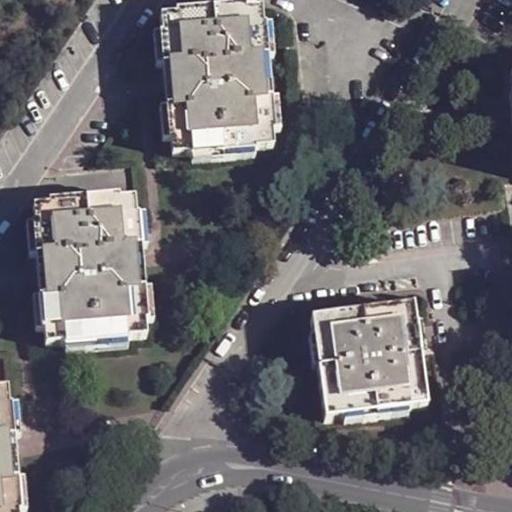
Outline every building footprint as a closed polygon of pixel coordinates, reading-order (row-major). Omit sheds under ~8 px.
[(168,144),(169,157),(187,157),(251,150),(269,149),(268,135),(266,102),(255,102),(252,61),(260,61),(257,29),(256,13),(239,15),(239,10),(171,15),(170,19),(155,21),(157,37),(160,71),(168,70),(171,109),(164,111),(168,144)] [(257,29),(260,61),(270,60),(267,28),(257,29)] [(160,71),(157,37),(147,37),(150,71),(160,71)] [(255,102),(266,102),(260,61),(252,61),(255,102)] [(168,70),(160,71),(162,87),(164,111),(171,109),(168,70)] [(266,102),(268,135),(279,133),(277,123),(274,101),(266,102)] [(158,144),(168,144),(164,111),(155,111),(158,144)] [(251,150),(187,157),(188,161),(252,154),(251,150)] [(126,341),(145,338),(143,324),(140,292),(131,292),(127,251),(136,250),(133,217),(131,202),(115,203),(114,199),(48,205),(49,210),(31,211),(32,227),(36,262),(44,260),(47,301),(39,302),(42,332),(44,349),(61,347),(126,341)] [(133,217),(136,250),(144,248),(141,216),(133,217)] [(36,262),(32,227),(24,228),(27,263),(36,262)] [(131,292),(140,292),(138,269),(137,259),(136,250),(127,251),(131,292)] [(44,260),(36,262),(37,275),(39,302),(47,301),(44,260)] [(140,292),(143,324),(153,322),(149,291),(140,292)] [(42,332),(39,302),(30,303),(34,334),(42,332)] [(326,426),(430,412),(425,378),(415,308),(312,321),(326,426)] [(126,341),(61,347),(61,351),(127,344),(126,341)] [(0,511),(19,511),(17,483),(8,483),(4,442),(12,441),(9,408),(7,392),(0,392),(0,511)] [(9,408),(12,441),(21,440),(18,407),(9,408)] [(8,483),(17,483),(14,461),(13,449),(12,441),(4,442),(8,483)] [(17,483),(19,511),(29,511),(26,482),(17,483)]
